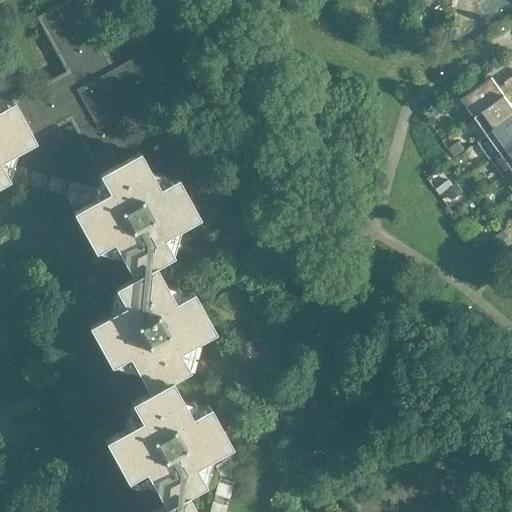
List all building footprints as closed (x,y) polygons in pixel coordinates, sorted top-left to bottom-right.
[(225,511),(239,465),(228,446),(229,445),(220,428),(218,424),(216,421),(208,406),(206,407),(194,403),(193,402),(192,403),(179,399),(169,380),(187,370),(187,369),(188,363),(190,357),(192,356),(191,354),(195,342),(214,332),(203,313),(192,293),(191,293),(187,292),(177,289),(164,285),(154,266),(157,264),(162,262),(172,256),(174,248),(175,246),(175,243),(177,243),(176,241),(179,229),(198,218),(187,198),(177,179),(176,180),(149,172),(119,117),(173,87),(151,48),(115,68),(77,0),(66,0),(36,17),(66,71),(11,102),(0,98),(0,182),(7,178),(51,191),(66,195),(75,212),(73,213),(84,231),(95,252),(79,306),(90,325),(89,326),(110,365),(111,365),(124,369),(124,370),(125,369),(138,373),(148,391),(130,401),(131,402),(127,415),(126,415),(127,417),(126,420),(123,429),(104,439),(114,456),(115,459),(126,478),(127,478),(139,482),(140,483),(142,483),(148,484),(154,486),(164,505),(160,507),(151,511),(225,511)] [(476,118),(511,91),(511,76),(505,82),(505,85),(500,88),(496,82),(493,77),(462,99),(476,118)] [(511,118),(511,104),(511,103),(511,91),(476,118),(488,135),(511,118)] [(501,153),(511,144),(511,118),(488,135),(501,153)] [(511,144),(501,153),(511,167),(511,144)]
